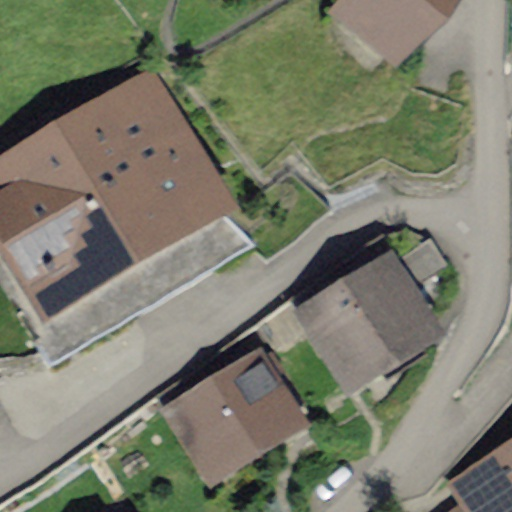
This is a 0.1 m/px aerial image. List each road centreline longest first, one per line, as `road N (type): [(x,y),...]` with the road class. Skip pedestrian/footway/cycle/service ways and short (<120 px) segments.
road 1 (residential): [(495,226),(394,205),(0,459)]
road 2 (residential): [(342,511),(401,464),(490,315),(495,226)]
road 3 (residential): [(495,226),(493,0)]
